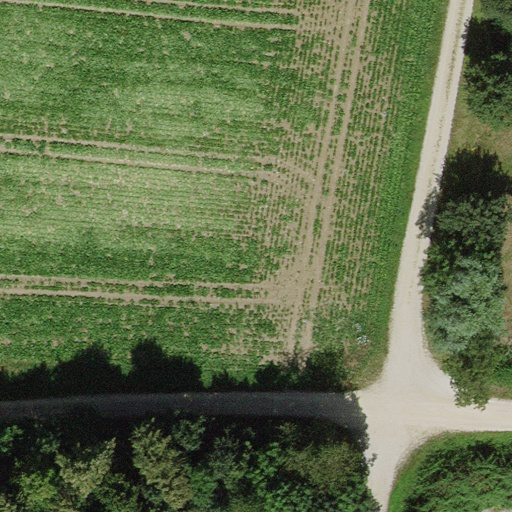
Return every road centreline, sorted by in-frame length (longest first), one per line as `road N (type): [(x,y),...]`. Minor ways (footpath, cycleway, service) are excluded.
road 1 (track): [(460,0),(380,418)]
road 2 (track): [(0,431),(380,418)]
road 3 (track): [(380,418),(511,422)]
